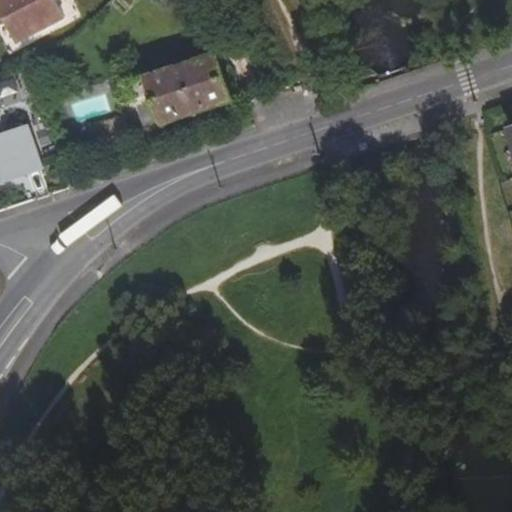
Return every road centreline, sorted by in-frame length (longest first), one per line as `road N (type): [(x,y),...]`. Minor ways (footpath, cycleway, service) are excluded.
road 1 (track): [(469,83),(489,272),(511,369)]
road 2 (residential): [(197,179),(128,189),(27,226)]
road 3 (tertiary): [(197,179),(362,120)]
road 4 (tertiary): [(70,254),(126,212),(197,179)]
